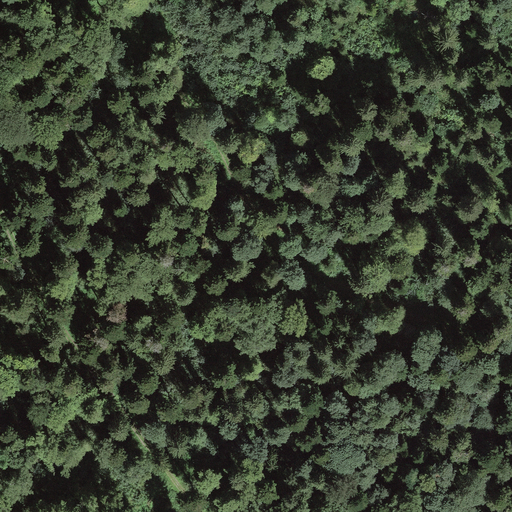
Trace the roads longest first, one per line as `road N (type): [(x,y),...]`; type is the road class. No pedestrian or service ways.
road 1 (track): [(511,356),(334,283),(290,252),(246,200),(207,127),(143,52),(114,0)]
road 2 (track): [(0,210),(51,312),(202,511)]
